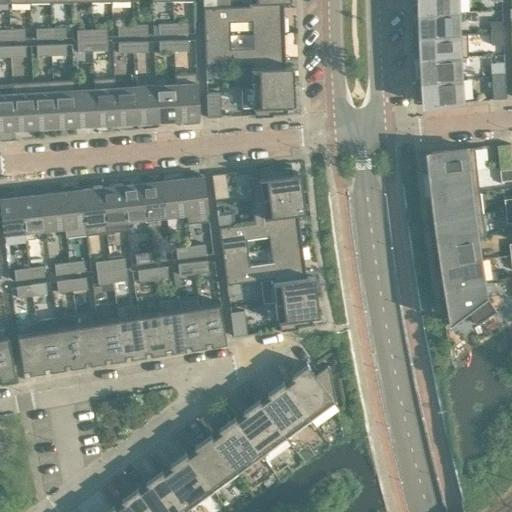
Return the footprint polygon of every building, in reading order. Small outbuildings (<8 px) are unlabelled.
[(458,11),(457,0),(417,0),(418,11),(416,11),(416,12),(458,11)] [(229,21),(251,20),(252,34),(284,32),(283,7),(250,7),(250,4),(249,4),(217,6),(203,6),(204,35),(230,34),(229,21)] [(459,33),(458,11),(416,12),(416,13),(418,13),(419,35),(459,33)] [(502,20),(490,20),(490,32),(503,32),(502,20)] [(188,33),(187,22),(173,23),(173,34),(188,33)] [(158,23),(158,34),(173,34),(173,23),(158,23)] [(117,25),(118,35),(132,35),(132,24),(117,25)] [(147,34),(147,24),(132,24),(132,35),(147,34)] [(65,37),(65,26),(50,27),(51,38),(65,37)] [(36,27),(36,38),(51,38),(50,27),(36,27)] [(0,28),(0,39),(10,39),(10,28),(0,28)] [(25,39),(24,28),(10,28),(10,39),(25,39)] [(76,29),(77,40),(92,39),(91,28),(76,29)] [(106,28),(91,28),(92,39),(106,39),(106,28)] [(252,47),(230,48),(230,34),(204,35),(205,64),(219,64),(251,63),(252,63),(252,60),(285,58),(284,32),(252,34),(252,47)] [(460,57),(468,56),(467,32),(459,33),(419,35),(420,57),(418,57),(418,58),(460,56),(460,57)] [(490,44),(503,44),(503,32),(490,32),(490,44)] [(77,40),(77,51),(92,50),(92,39),(77,40)] [(92,39),(92,50),(107,50),(106,39),(92,39)] [(188,50),(188,39),(173,40),(174,51),(188,50)] [(148,51),(147,40),(133,41),(133,52),(148,51)] [(159,40),(159,51),(174,51),(173,40),(159,40)] [(118,42),(118,52),(133,52),(133,41),(118,42)] [(66,54),(66,43),(51,44),(51,55),(66,54)] [(36,44),(37,55),(51,55),(51,44),(36,44)] [(0,45),(0,56),(11,56),(10,45),(0,45)] [(25,56),(25,45),(10,45),(11,56),(25,56)] [(461,78),(460,57),(460,56),(418,58),(418,59),(420,59),(421,81),(461,78)] [(251,63),(252,85),(252,86),(294,84),(293,65),(285,65),(285,58),(252,60),(252,63),(251,63)] [(504,61),(490,62),(491,73),(505,72),(504,61)] [(205,76),(219,75),(219,64),(205,64),(205,76)] [(199,117),(196,72),(174,73),(175,83),(177,119),(199,117)] [(493,99),(506,98),(505,72),(491,73),(493,99)] [(115,86),(115,76),(93,78),(93,88),(94,88),(96,123),(116,122),(114,86),(115,86)] [(421,81),(422,104),(462,101),(461,78),(421,81)] [(75,89),(74,79),(53,80),(55,126),(76,125),(74,89),(75,89)] [(55,126),(53,80),(32,81),(35,127),(55,126)] [(11,82),(12,92),(15,128),(35,127),(32,81),(11,82)] [(177,119),(175,83),(155,84),(157,120),(177,119)] [(157,120),(155,84),(135,85),(137,121),(157,120)] [(252,85),(242,86),(242,106),(254,106),(254,114),(287,112),(286,105),(294,104),(294,84),(252,86),(252,85)] [(137,121),(135,85),(115,86),(114,86),(116,122),(137,121)] [(94,88),(93,88),(75,89),(74,89),(76,125),(96,123),(94,88)] [(0,92),(0,128),(15,128),(12,92),(0,92)] [(221,116),(220,92),(206,92),(207,117),(221,116)] [(511,160),(510,143),(496,144),(499,170),(511,168),(511,160)] [(477,169),(474,146),(426,150),(429,174),(477,169)] [(291,165),(258,168),(260,177),(248,178),(251,198),(302,191),(300,171),(292,172),(291,165)] [(501,181),(511,179),(511,168),(499,170),(501,181)] [(479,191),(477,169),(429,174),(431,196),(430,196),(430,197),(479,191)] [(225,172),(211,174),(215,198),(229,196),(225,172)] [(209,220),(203,175),(182,177),(186,213),(185,213),(187,223),(209,220)] [(162,179),(166,215),(185,213),(186,213),(182,177),(162,179)] [(142,181),(146,217),(166,215),(162,179),(142,181)] [(121,184),(125,219),(146,217),(142,181),(121,184)] [(101,186),(106,232),(127,229),(125,219),(121,184),(101,186)] [(81,188),(86,234),(106,232),(101,186),(81,188)] [(61,190),(65,226),(66,236),(86,234),(81,188),(61,190)] [(40,193),(44,228),(65,226),(61,190),(40,193)] [(297,212),(305,211),(302,191),(251,198),(254,221),(266,220),(266,223),(298,219),(297,212)] [(482,213),(479,191),(430,197),(430,198),(431,198),(434,219),(482,213)] [(20,195),(24,231),(44,228),(40,193),(20,195)] [(0,197),(0,206),(3,233),(24,231),(20,195),(0,197)] [(231,213),(217,215),(219,226),(232,224),(231,213)] [(477,237),(485,236),(482,213),(434,219),(437,241),(436,241),(436,242),(477,236),(477,237)] [(254,221),(232,224),(219,226),(222,255),(248,251),(246,238),(268,235),(270,248),(302,244),(298,219),(266,223),(266,220),(254,221)] [(480,258),(477,237),(477,236),(436,242),(436,243),(437,243),(441,264),(480,258)] [(206,254),(204,243),(190,245),(191,256),(206,254)] [(240,281),(260,279),(273,277),(273,274),(305,269),(302,244),(270,248),(272,261),(250,264),(248,251),(222,255),(226,283),(240,281)] [(175,247),(177,258),(191,256),(190,245),(175,247)] [(165,259),(164,248),(149,250),(151,261),(165,259)] [(135,252),(136,263),(151,261),(149,250),(135,252)] [(124,257),(109,259),(111,270),(126,268),(124,257)] [(484,281),(480,258),(441,264),(444,286),(443,286),(443,287),(484,281)] [(85,270),(83,259),(68,261),(70,272),(85,270)] [(95,261),(96,272),(111,270),(109,259),(95,261)] [(208,272),(207,260),(192,262),(194,274),(208,272)] [(54,263),(55,274),(70,272),(68,261),(54,263)] [(177,264),(179,275),(194,274),(192,262),(177,264)] [(44,276),(43,265),(28,267),(30,277),(44,276)] [(168,277),(166,265),(152,267),(153,279),(168,277)] [(14,269),(15,279),(30,277),(28,267),(14,269)] [(137,269),(139,281),(153,279),(152,267),(137,269)] [(126,268),(111,270),(112,281),(127,279),(126,268)] [(314,275),(306,276),(305,269),(273,274),(273,277),(260,279),(263,302),(275,300),(316,295),(314,275)] [(96,272),(98,283),(112,281),(111,270),(96,272)] [(87,288),(85,276),(71,278),(72,290),(87,288)] [(56,280),(58,292),(72,290),(71,278),(56,280)] [(47,293),(45,281),(30,283),(32,295),(47,293)] [(228,295),(241,293),(240,281),(226,283),(228,295)] [(484,281),(443,287),(443,288),(444,288),(450,322),(467,311),(476,324),(495,311),(486,298),(484,281)] [(16,285),(17,297),(32,295),(30,283),(16,285)] [(199,305),(198,295),(176,298),(178,308),(184,343),(204,340),(198,305),(199,305)] [(280,328),(312,323),(311,316),(319,315),(316,295),(275,300),(277,320),(279,320),(280,328)] [(220,301),(199,305),(198,305),(204,340),(225,337),(220,301)] [(184,343),(178,308),(158,311),(164,346),(184,343)] [(230,311),(233,336),(247,334),(244,309),(230,311)] [(164,346),(158,311),(138,314),(143,349),(164,346)] [(76,313),(56,316),(63,362),(83,359),(78,324),(76,313)] [(143,349),(138,314),(118,317),(123,353),(143,349)] [(56,316),(36,319),(37,330),(43,365),(63,362),(56,316)] [(123,353),(118,317),(98,320),(103,356),(123,353)] [(103,356),(98,320),(78,324),(83,359),(103,356)] [(16,333),(22,368),(43,365),(37,330),(16,333)] [(0,371),(14,370),(8,334),(0,335),(0,371)] [(336,401),(328,364),(327,364),(327,365),(315,374),(309,366),(284,384),(310,420),(336,401)] [(310,420),(284,384),(260,402),(286,438),(310,420)] [(286,438),(260,402),(235,419),(262,455),(286,438)] [(262,455),(235,419),(211,437),(237,473),(262,455)] [(237,473),(211,437),(187,455),(213,491),(237,473)] [(213,491),(187,455),(163,472),(189,509),(213,491)] [(184,511),(189,509),(163,472),(138,490),(154,511),(184,511)] [(154,511),(138,490),(114,508),(116,511),(154,511)]
